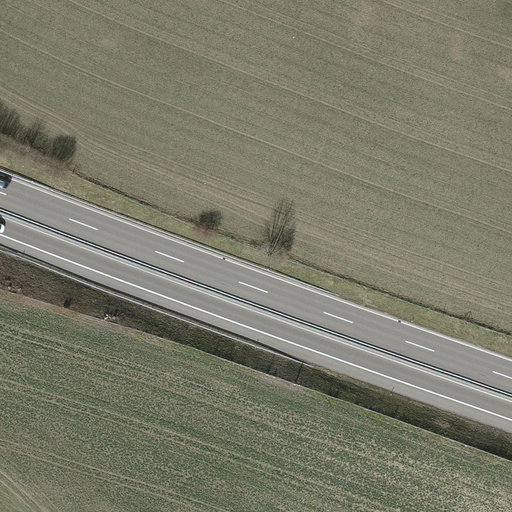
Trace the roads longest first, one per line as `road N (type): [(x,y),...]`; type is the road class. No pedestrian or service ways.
road 1 (trunk): [(0,226),(511,412)]
road 2 (trunk): [(511,377),(0,192)]
